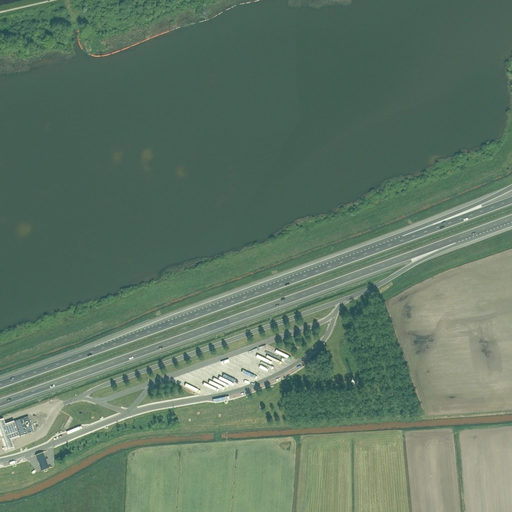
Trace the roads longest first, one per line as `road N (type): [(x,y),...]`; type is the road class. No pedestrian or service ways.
road 1 (motorway): [(0,402),(454,239)]
road 2 (motorway): [(403,239),(0,383)]
road 3 (motorway): [(342,300),(454,239)]
road 4 (motorway): [(511,188),(403,239)]
